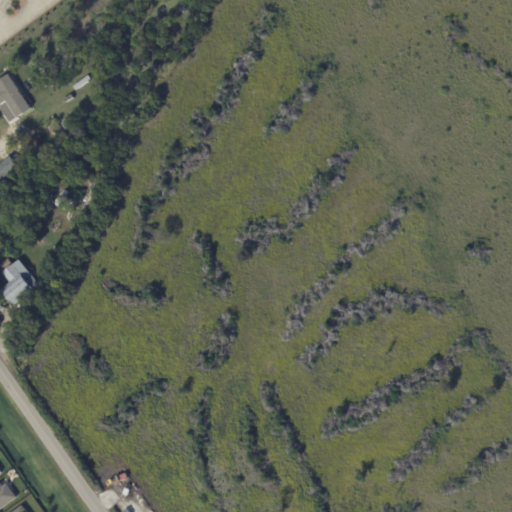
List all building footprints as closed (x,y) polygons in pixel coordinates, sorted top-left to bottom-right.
[(13,74),(34,107),(26,112),(5,79),(13,74)] [(73,87),(88,76),(91,80),(76,91),(73,87)] [(19,117),(17,119),(0,92),(0,81),(4,79),(26,113),(19,117)] [(54,106),(62,100),(64,104),(56,109),(54,106)] [(0,168),(15,162),(21,175),(1,183),(0,181),(0,168)] [(89,174),(105,188),(99,195),(83,181),(89,174)] [(82,213),(95,194),(99,196),(86,216),(82,213)] [(12,301),(4,290),(12,283),(5,273),(22,260),(42,285),(37,289),(16,306),(12,301)] [(0,509),(17,498),(4,480),(0,483),(0,509)]
